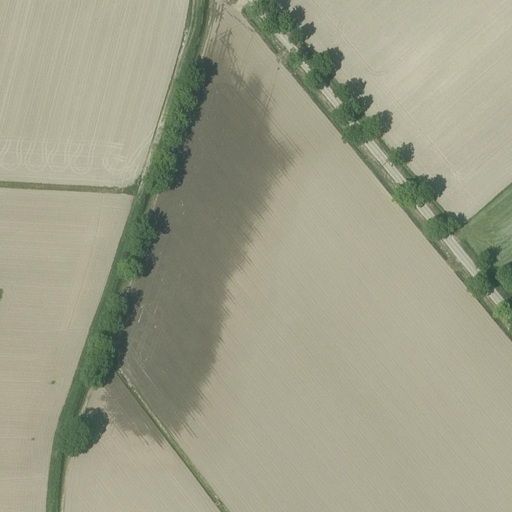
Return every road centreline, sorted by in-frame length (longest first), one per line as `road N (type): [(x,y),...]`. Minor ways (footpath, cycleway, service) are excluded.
road 1 (track): [(49,511),(56,438),(199,0)]
road 2 (unclassified): [(511,316),(249,0)]
